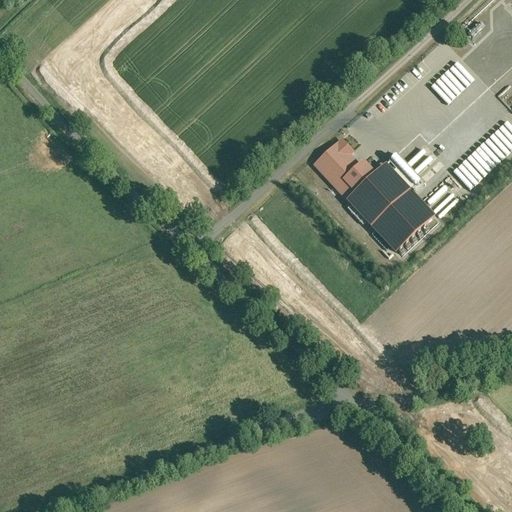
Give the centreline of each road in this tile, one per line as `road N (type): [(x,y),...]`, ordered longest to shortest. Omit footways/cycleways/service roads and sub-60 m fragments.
road 1 (unclassified): [(0,53),(91,151),(359,405)]
road 2 (unclassified): [(359,405),(233,435),(50,511)]
road 3 (unclassified): [(511,365),(359,405)]
road 4 (unclassified): [(470,511),(359,405)]
